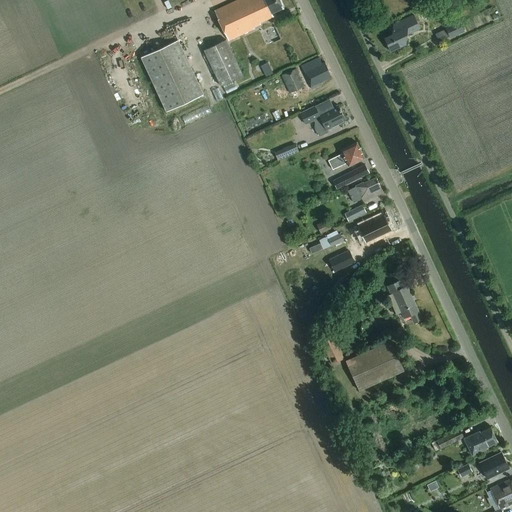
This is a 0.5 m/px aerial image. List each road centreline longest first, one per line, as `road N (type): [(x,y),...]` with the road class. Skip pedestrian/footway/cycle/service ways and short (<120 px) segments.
road 1 (tertiary): [(511,438),(303,0)]
road 2 (residential): [(511,347),(350,0)]
